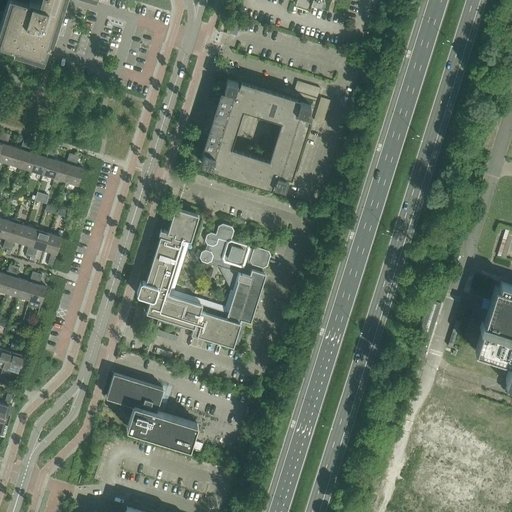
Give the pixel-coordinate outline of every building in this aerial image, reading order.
[(67,0),(105,0),(107,0),(106,0),(39,0),(39,3),(33,1),(33,0),(10,0),(0,35),(0,40),(45,55),(51,35),(57,36),(57,35),(67,0)] [(287,191),(290,180),(285,178),(286,176),(293,178),(310,122),(303,119),(304,116),(309,118),(313,108),(302,104),(300,110),(297,109),(299,102),(244,84),(241,91),(239,90),(240,85),(229,82),(226,92),(232,94),(230,101),(226,100),(223,111),(222,110),(213,137),(212,137),(209,147),(214,149),(213,153),(212,156),(207,154),(204,165),(214,168),(216,163),(219,164),(217,171),(273,188),(275,181),(278,182),(276,187),(287,191)] [(0,160),(9,163),(14,146),(7,144),(11,134),(6,133),(0,151),(0,160)] [(20,167),(29,140),(24,138),(21,148),(14,146),(9,163),(20,167)] [(32,170),(37,153),(30,151),(33,141),(29,140),(20,167),(32,170)] [(43,174),(52,147),(47,145),(44,155),(37,153),(32,170),(43,174)] [(55,177),(60,161),(53,158),(56,148),(52,147),(43,174),(55,177)] [(66,181),(75,154),(70,153),(67,163),(60,161),(55,177),(66,181)] [(78,185),(83,168),(76,166),(79,156),(75,154),(66,181),(78,185)] [(250,319),(254,307),(255,305),(265,273),(262,272),(263,267),(267,265),(271,254),(270,254),(268,250),(269,250),(257,246),(257,247),(254,248),(250,247),(248,244),(248,243),(232,238),(234,230),(232,226),(223,223),(222,223),(219,225),(218,225),(216,233),(211,231),(211,232),(207,234),(206,234),(205,239),(206,240),(207,243),(207,244),(210,245),(209,250),(205,249),(202,251),(201,251),(199,257),(200,257),(202,260),(202,261),(219,266),(230,288),(225,306),(174,289),(197,215),(197,216),(198,215),(197,215),(177,209),(179,203),(178,203),(173,217),(174,217),(173,220),(172,219),(172,220),(173,221),(169,231),(161,229),(159,235),(162,236),(147,281),(143,279),(143,280),(141,281),(140,281),(137,292),(137,293),(138,294),(138,295),(150,299),(147,311),(159,315),(158,319),(192,331),(191,333),(198,335),(199,333),(221,339),(221,340),(242,346),(239,344),(247,319),(250,320),(249,320),(250,320),(251,319),(250,319)] [(7,249),(16,219),(13,218),(12,221),(4,218),(0,230),(0,235),(6,238),(3,248),(7,249)] [(21,242),(26,225),(19,223),(20,220),(16,219),(7,249),(12,250),(15,240),(21,242)] [(30,256),(39,226),(36,225),(35,228),(26,225),(21,242),(29,245),(26,255),(30,256)] [(44,250),(49,233),(42,230),(43,227),(39,226),(30,256),(35,258),(38,247),(44,250)] [(53,263),(63,233),(59,232),(58,235),(49,233),(44,250),(52,252),(49,262),(53,263)] [(0,290),(6,292),(14,266),(10,264),(7,274),(0,271),(0,290)] [(18,296),(23,279),(16,277),(19,267),(14,266),(6,292),(18,296)] [(29,299),(38,273),(33,271),(30,281),(23,279),(18,296),(29,299)] [(41,303),(46,286),(39,284),(42,274),(38,273),(29,299),(41,303)] [(477,349),(476,350),(478,351),(478,350),(490,354),(491,355),(491,354),(497,356),(496,356),(498,357),(498,356),(511,360),(511,361),(504,382),(511,384),(511,292),(510,292),(511,291),(511,286),(511,285),(501,282),(499,287),(499,289),(497,288),(496,287),(496,288),(496,289),(492,301),(491,302),(492,302),(490,308),(489,309),(490,309),(486,322),(485,322),(484,322),(482,321),(480,328),(482,329),(483,329),(483,330),(479,342),(479,343),(479,344),(477,349)] [(424,356),(441,303),(430,299),(413,352),(424,356)] [(0,377),(5,378),(14,348),(10,347),(9,350),(2,348),(0,353),(0,365),(3,367),(0,377)] [(17,352),(17,349),(14,348),(5,378),(9,379),(12,369),(20,372),(25,355),(17,352)] [(197,423),(168,414),(156,410),(163,388),(114,372),(107,396),(135,404),(128,427),(168,439),(190,446),(197,423)] [(0,420),(4,421),(13,395),(7,393),(4,403),(0,401),(0,420)]
